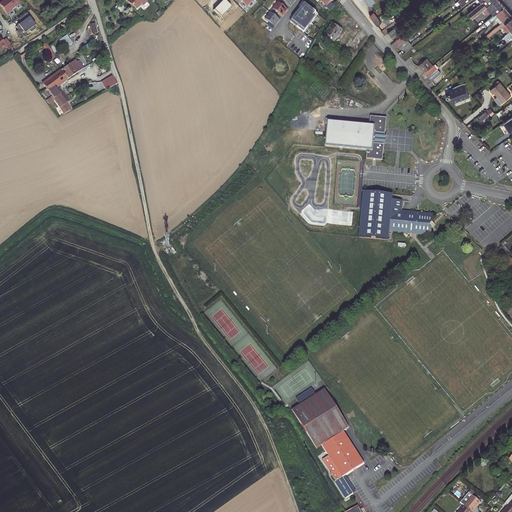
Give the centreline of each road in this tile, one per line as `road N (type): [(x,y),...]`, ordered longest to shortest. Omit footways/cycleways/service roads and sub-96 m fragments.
road 1 (track): [(120,85),(161,265),(258,410),(295,511)]
road 2 (residential): [(343,0),(450,120),(445,167)]
